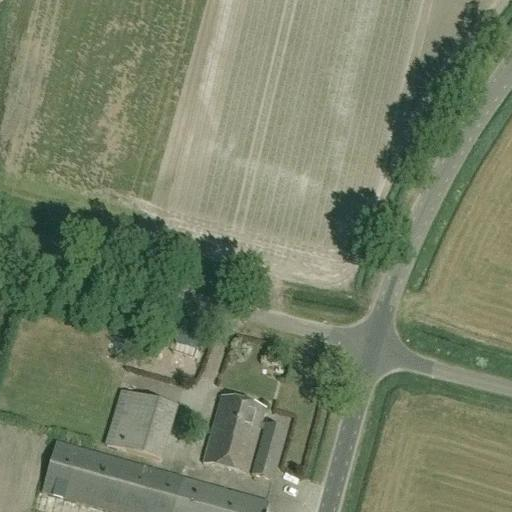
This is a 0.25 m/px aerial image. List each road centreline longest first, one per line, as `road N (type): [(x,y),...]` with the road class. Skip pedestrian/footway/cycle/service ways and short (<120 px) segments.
road 1 (unclassified): [(368,354),(0,254)]
road 2 (tertiary): [(368,354),(419,218),(511,73)]
road 3 (tertiary): [(326,511),(368,354)]
road 4 (unclassified): [(511,392),(368,354)]
